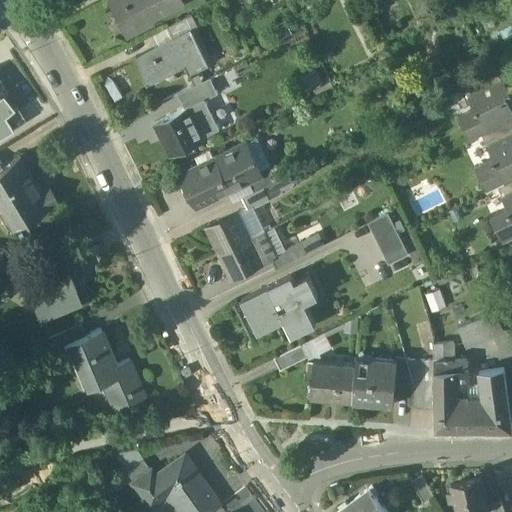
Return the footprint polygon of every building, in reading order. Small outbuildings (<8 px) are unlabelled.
[(111,0),(109,1),(124,34),(152,19),(151,17),(184,0),(111,0)] [(191,16),(167,28),(172,38),(191,29),(191,30),(197,27),(191,16)] [(167,28),(155,34),(160,44),(172,38),(167,28)] [(191,30),(191,29),(172,38),(160,44),(135,57),(147,81),(184,63),(189,74),(197,70),(208,65),(191,30)] [(197,70),(189,74),(195,85),(202,81),(197,70)] [(496,70),(463,87),(467,97),(501,81),(496,70)] [(195,85),(178,93),(185,107),(189,105),(205,97),(205,99),(218,93),(210,77),(202,81),(195,85)] [(501,81),(467,97),(473,108),(456,116),(468,141),(481,134),(511,119),(511,107),(508,99),(511,97),(503,80),(501,81)] [(0,135),(13,128),(4,115),(13,108),(3,93),(0,94),(0,135)] [(205,97),(189,105),(203,136),(204,135),(220,128),(205,99),(205,97)] [(203,136),(189,105),(185,107),(155,122),(171,154),(205,138),(204,135),(203,136)] [(511,119),(481,134),(486,144),(511,133),(511,119)] [(511,133),(486,144),(493,158),(474,167),(486,191),(496,186),(511,178),(511,133)] [(246,140),(181,173),(197,205),(248,180),(262,173),(260,167),(246,140)] [(41,189),(20,155),(0,166),(0,208),(10,225),(16,222),(17,225),(31,216),(33,219),(43,213),(41,210),(57,200),(48,185),(41,189)] [(262,173),(248,180),(253,191),(263,187),(277,180),(268,163),(260,167),(262,173)] [(511,178),(496,186),(501,196),(511,190),(511,178)] [(253,191),(243,196),(249,209),(269,200),(263,187),(253,191)] [(511,190),(501,196),(507,207),(490,215),(502,239),(511,234),(511,190)] [(251,237),(238,211),(206,226),(220,253),(251,237)] [(388,214),(368,223),(373,233),(392,223),(388,214)] [(392,223),(373,233),(378,243),(397,233),(392,223)] [(264,231),(251,237),(263,264),(272,259),(270,256),(275,253),(264,231)] [(318,232),(301,241),(307,253),(324,245),(318,232)] [(397,233),(378,243),(383,254),(403,244),(397,233)] [(251,237),(220,253),(233,279),(263,264),(251,237)] [(275,253),(270,256),(272,259),(277,268),(307,253),(301,241),(275,253)] [(403,244),(383,254),(388,264),(408,255),(403,244)] [(48,248),(3,267),(11,284),(22,279),(21,276),(28,274),(54,264),(48,248)] [(63,260),(55,264),(54,264),(28,274),(44,313),(79,299),(63,260)] [(243,299),(258,331),(285,318),(293,334),(316,323),(305,301),(317,295),(308,276),(294,282),(291,275),(243,299)] [(495,311),(458,326),(464,344),(502,329),(495,311)] [(80,322),(57,332),(63,344),(65,343),(85,334),(80,322)] [(85,334),(65,343),(85,388),(102,381),(104,380),(100,371),(115,365),(99,328),(85,334)] [(318,351),(312,338),(301,343),(307,356),(318,351)] [(301,343),(274,356),(280,369),(307,356),(301,343)] [(444,350),(433,350),(434,360),(445,359),(444,350)] [(318,351),(307,356),(309,360),(314,360),(321,361),(321,356),(318,351)] [(407,356),(396,355),(396,360),(397,360),(395,382),(413,384),(409,368),(410,368),(407,356)] [(396,360),(356,356),(356,364),(353,400),(352,402),(393,405),(395,382),(397,360),(396,360)] [(115,365),(100,371),(104,380),(102,381),(114,408),(142,395),(127,359),(115,365)] [(445,359),(434,360),(434,367),(434,372),(453,371),(467,370),(466,359),(445,359)] [(321,361),(314,360),(311,396),(353,400),(356,364),(321,361)] [(502,360),(479,362),(480,373),(504,370),(502,360)] [(434,367),(426,368),(425,386),(424,408),(435,409),(434,372),(434,367)] [(426,368),(410,368),(409,368),(413,384),(413,385),(425,386),(426,368)] [(467,370),(453,371),(453,386),(458,386),(467,386),(467,370)] [(483,402),(485,431),(511,431),(504,370),(480,373),(483,402)] [(453,371),(434,372),(435,409),(436,431),(458,431),(456,416),(467,415),(467,402),(467,397),(458,397),(451,397),(451,386),(453,386),(453,371)] [(425,386),(413,385),(412,407),(424,408),(425,386)] [(467,397),(467,386),(458,386),(458,397),(467,397)] [(485,431),(483,402),(467,402),(467,415),(456,416),(458,431),(485,431)] [(182,454),(154,474),(150,468),(133,481),(131,482),(148,505),(165,493),(177,511),(188,511),(190,510),(212,495),(182,454)] [(142,459),(122,466),(133,481),(150,468),(142,459)] [(434,496),(422,475),(411,482),(423,503),(434,496)] [(479,477),(451,484),(457,511),(484,511),(487,511),(486,504),(479,477)] [(386,511),(369,488),(337,511),(386,511)] [(212,495),(190,510),(191,511),(210,511),(220,506),(212,495)] [(504,511),(500,501),(486,504),(487,511),(504,511)]
